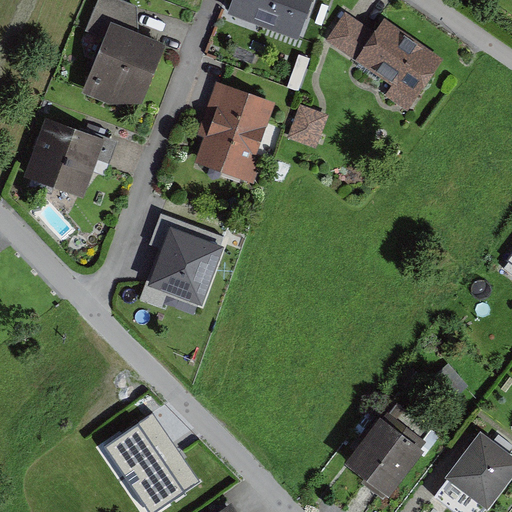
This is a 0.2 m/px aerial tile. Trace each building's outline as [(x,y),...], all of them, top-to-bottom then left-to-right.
[(146,111),(170,49),(143,37),(143,8),(122,0),(105,0),(92,33),(110,40),(87,100),(114,111),(120,104),(146,111)] [(240,0),(235,15),(305,42),(321,0),(240,0)] [(382,33),(352,13),(332,43),(422,103),(450,61),(390,21),(382,33)] [(281,105),(220,85),(204,136),(210,138),(200,168),(254,186),(281,105)] [(332,115),(306,106),(294,139),(320,148),(332,115)] [(86,200),(107,141),(50,121),(29,180),(86,200)] [(223,248),(191,236),(184,255),(171,250),(159,283),(204,299),(223,248)] [(454,362),(437,373),(453,396),(469,385),(454,362)] [(430,375),(417,366),(404,382),(417,391),(430,375)] [(157,407),(106,440),(151,511),(175,511),(209,491),(157,407)] [(432,442),(394,410),(353,458),(363,467),(359,471),(387,495),(432,442)] [(511,445),(486,426),(451,471),(456,475),(447,487),(471,506),(479,495),(493,506),(511,481),(511,445)] [(440,497),(456,460),(442,454),(426,490),(440,497)]
